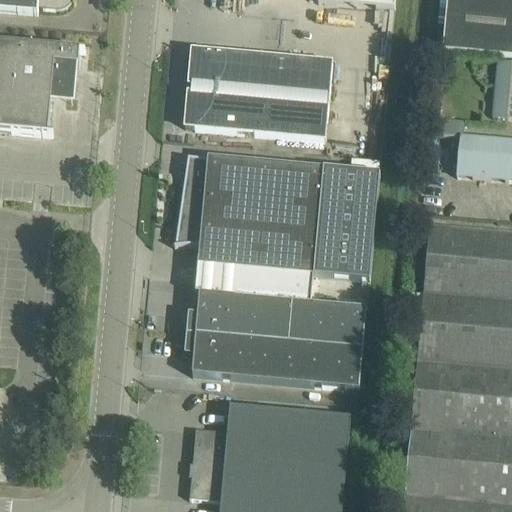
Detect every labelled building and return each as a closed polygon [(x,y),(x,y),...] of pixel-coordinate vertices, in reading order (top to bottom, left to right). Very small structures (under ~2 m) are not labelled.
[(0,0),(0,13),(17,15),(37,17),(38,12),(55,14),(59,14),(63,13),(66,11),(69,9),(72,6),(74,2),(74,1),(70,1),(70,0),(0,0)] [(317,0),(317,6),(394,12),(394,0),(317,0)] [(511,0),(447,0),(442,54),(511,61),(511,0)] [(0,47),(0,134),(48,139),(52,94),(56,94),(60,93),(63,91),(66,88),(69,85),(71,82),(72,78),(72,74),(71,70),(79,70),(80,54),(65,53),(0,47)] [(332,66),(221,56),(202,54),(201,55),(192,54),(190,71),(188,71),(186,89),(191,89),(191,97),(186,96),(184,114),(186,114),(185,131),(194,132),(194,133),(325,145),(332,66)] [(511,64),(500,63),(496,105),(493,105),(491,120),(507,121),(507,122),(511,122),(511,64)] [(429,136),(461,139),(462,124),(430,121),(429,136)] [(458,181),(511,185),(511,142),(461,139),(458,181)] [(181,213),(176,246),(177,246),(177,245),(201,247),(200,250),(217,251),(215,271),(198,269),(198,270),(198,273),(215,275),(213,294),(196,293),(195,298),(199,298),(219,300),(237,302),(311,308),(313,281),(368,286),(378,178),(323,174),(245,166),(225,164),(225,166),(208,165),(208,168),(190,166),(188,184),(182,183),(181,201),(186,202),(185,214),(181,213)] [(511,236),(430,229),(418,366),(511,374),(511,236)] [(188,321),(186,338),(362,354),(366,313),(311,308),(237,302),(219,300),(199,298),(198,318),(192,318),(191,321),(188,321)] [(186,338),(185,355),(188,356),(188,359),(194,360),(192,380),(212,381),(359,395),(362,354),(186,338)] [(511,511),(511,374),(418,366),(405,511),(511,511)] [(189,503),(221,506),(220,511),(342,511),(350,422),(229,411),(227,437),(195,434),(189,503)]
